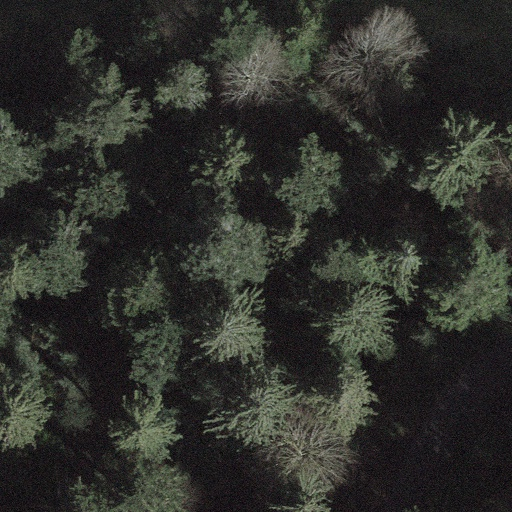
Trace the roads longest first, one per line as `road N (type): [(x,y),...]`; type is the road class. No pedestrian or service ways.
road 1 (track): [(215,511),(430,435)]
road 2 (track): [(390,511),(455,399),(480,371),(511,353)]
